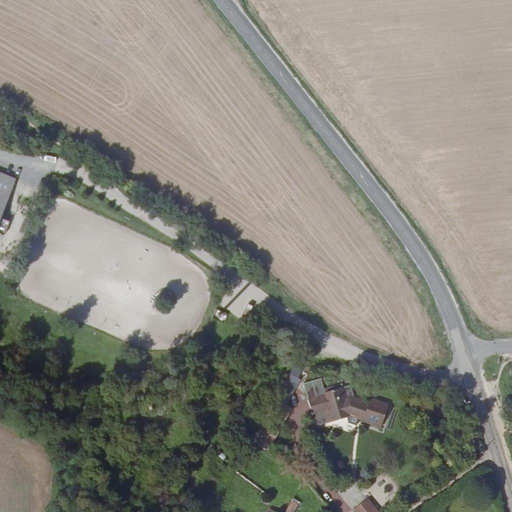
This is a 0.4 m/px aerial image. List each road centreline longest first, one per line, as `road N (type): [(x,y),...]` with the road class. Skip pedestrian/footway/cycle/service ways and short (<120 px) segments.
road 1 (unclassified): [(474,377),(426,377),(331,343),(94,180),(46,165)]
road 2 (secondary): [(222,0),(388,212),(443,295),(466,352)]
road 3 (residential): [(501,447),(400,511)]
